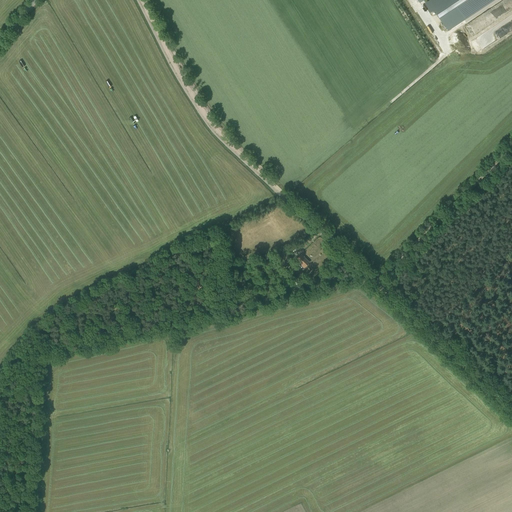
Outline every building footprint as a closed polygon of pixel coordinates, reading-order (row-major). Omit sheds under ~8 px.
[(418,0),(420,2),(423,0),(445,0),(447,2),(449,0),(451,0),(465,20),(494,0),(418,0)] [(435,23),(434,20),(430,21),(429,19),(424,21),(427,27),(435,23)] [(288,257),(284,252),(280,255),(284,260),(288,257)] [(300,266),(303,269),(310,262),(301,254),(296,259),(302,265),(300,266)] [(286,269),(283,271),(290,279),(293,277),(286,269)]
